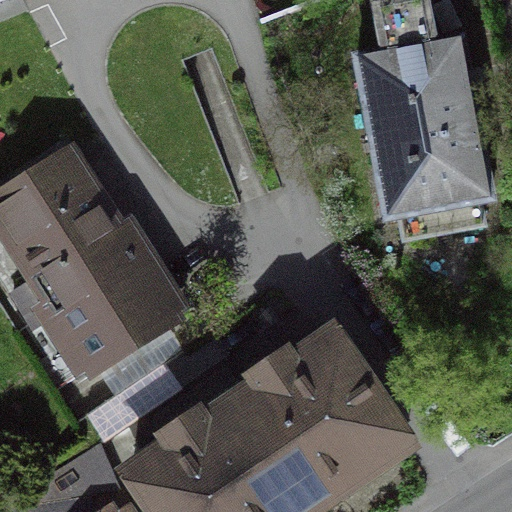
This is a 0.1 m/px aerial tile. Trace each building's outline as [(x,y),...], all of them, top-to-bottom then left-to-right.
[(387,53),(356,59),(387,219),(399,217),(403,241),(484,226),(479,202),(492,200),(468,78),(461,39),(430,45),(422,4),(379,12),(387,53)] [(40,315),(78,372),(87,366),(90,371),(181,313),(178,308),(187,302),(157,255),(129,212),(121,218),(68,137),(0,180),(0,232),(29,277),(5,292),(23,319),(39,309),(42,314),(40,315)] [(271,386),(237,408),(304,511),(315,511),(360,483),(418,446),(347,337),(308,362),(300,349),(262,373),(271,386)] [(154,368),(112,395),(130,423),(153,408),(172,396),(154,368)] [(130,423),(112,395),(84,413),(102,441),(117,431),(130,423)] [(304,511),(237,408),(198,433),(190,420),(158,440),(167,453),(128,478),(149,511),(304,511)] [(95,445),(20,494),(26,503),(118,488),(107,468),(95,445)] [(26,503),(20,494),(0,506),(0,511),(138,511),(123,488),(118,488),(26,503)]
